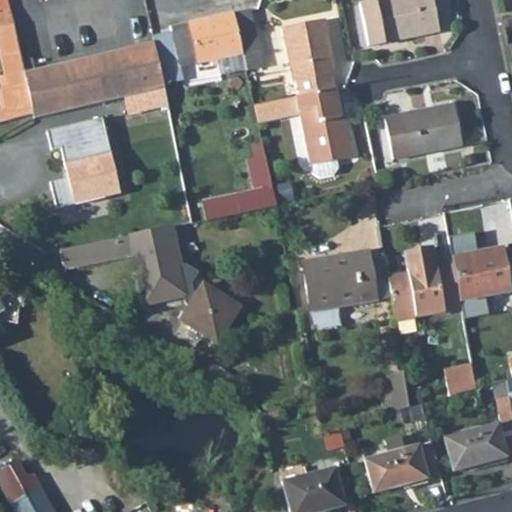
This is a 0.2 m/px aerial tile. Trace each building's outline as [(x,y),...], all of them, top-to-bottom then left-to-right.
[(379,0),(358,4),(366,47),(437,32),(430,0),(379,0)] [(233,13),(241,54),(245,71),(261,67),(249,10),(233,13)] [(0,27),(13,25),(10,13),(0,14),(0,27)] [(216,60),(241,54),(233,13),(170,28),(171,34),(152,38),(153,42),(163,84),(182,79),(179,67),(216,60)] [(335,74),(324,20),(281,28),(292,83),(296,82),(330,75),(335,74)] [(0,29),(5,55),(18,52),(13,25),(0,27),(0,29)] [(0,45),(6,75),(22,71),(21,62),(18,52),(5,55),(0,29),(0,45)] [(163,84),(153,42),(34,70),(23,73),(31,114),(32,119),(125,97),(163,88),(163,84)] [(216,60),(220,76),(245,71),(241,54),(216,60)] [(22,71),(23,73),(34,70),(32,60),(21,62),(22,71)] [(23,73),(22,71),(6,75),(9,87),(0,88),(7,120),(31,114),(23,73)] [(299,96),(333,89),(330,75),(296,82),(299,96)] [(163,88),(125,97),(128,112),(167,103),(163,88)] [(351,158),(337,89),(333,89),(299,96),(294,97),(298,115),(309,166),(311,166),(335,161),(351,158)] [(252,106),(256,124),(298,115),(294,97),(252,106)] [(452,104),(383,118),(391,160),(461,146),(452,104)] [(101,118),(45,131),(50,151),(59,148),(67,179),(49,183),(56,209),(119,194),(101,118)] [(204,221),(276,207),(264,156),(247,160),(253,192),(200,202),(204,221)] [(312,174),(319,177),(333,174),(336,168),(335,161),(311,166),(312,174)] [(171,228),(58,251),(61,266),(68,268),(133,255),(143,305),(183,297),(184,304),(188,306),(179,320),(215,343),(238,308),(202,285),(195,295),(192,293),(191,284),(197,273),(184,265),(179,266),(171,228)] [(394,321),(459,309),(458,302),(450,258),(434,261),(431,248),(402,253),(406,274),(386,277),(394,321)] [(467,255),(468,260),(503,253),(502,248),(467,255)] [(367,251),(300,262),(309,312),(375,301),(367,251)] [(467,255),(450,258),(458,302),(492,296),(505,293),(510,293),(503,253),(468,260),(467,255)] [(0,302),(5,310),(0,312),(0,322),(17,324),(19,307),(22,307),(24,291),(5,281),(0,280),(0,302)] [(492,296),(494,306),(507,304),(505,293),(492,296)] [(448,397),(474,389),(472,376),(470,365),(443,370),(448,397)] [(472,376),(474,389),(493,384),(503,381),(499,368),(472,376)] [(385,399),(387,414),(408,408),(401,372),(386,374),(390,398),(385,399)] [(493,384),(496,400),(508,398),(507,393),(505,380),(503,381),(493,384)] [(511,431),(511,417),(508,398),(496,400),(502,433),(511,431)] [(452,473),(506,458),(497,424),(443,439),(452,473)] [(511,431),(502,433),(506,458),(511,456),(511,431)] [(426,479),(425,477),(439,474),(430,442),(363,461),(372,494),(426,479)] [(0,471),(0,487),(14,511),(53,511),(32,475),(25,477),(16,462),(0,471)] [(333,468),(281,483),(288,511),(322,511),(344,506),(333,468)]
